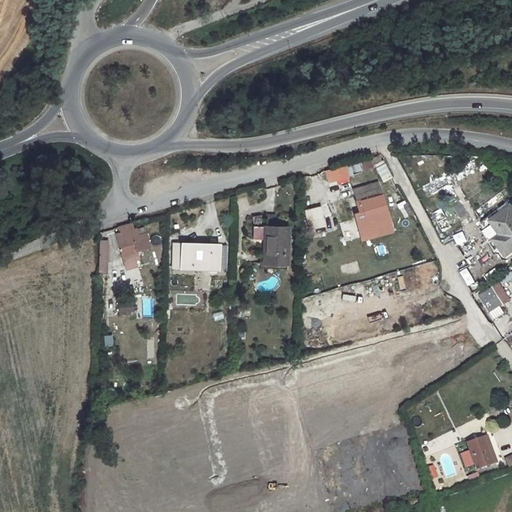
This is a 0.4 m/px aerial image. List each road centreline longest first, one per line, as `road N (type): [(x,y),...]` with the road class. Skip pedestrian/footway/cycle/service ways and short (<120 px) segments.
road 1 (residential): [(511,147),(400,137),(120,210)]
road 2 (trunk): [(166,144),(247,146),(404,109),(511,106)]
road 3 (primary): [(347,12),(190,53),(171,50)]
road 4 (primary): [(191,101),(215,76),(347,12)]
road 5 (unclassified): [(120,210),(0,257)]
